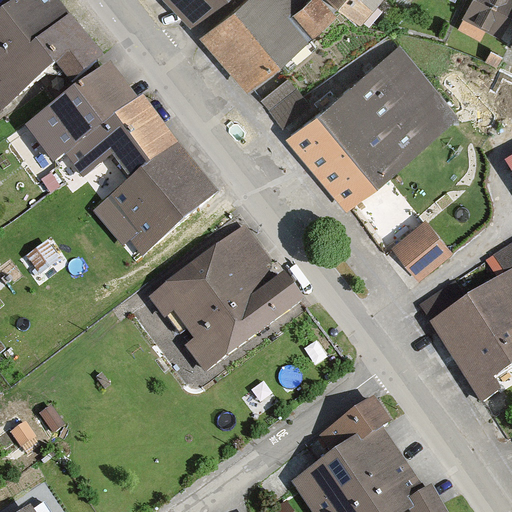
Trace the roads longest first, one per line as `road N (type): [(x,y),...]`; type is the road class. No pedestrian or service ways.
road 1 (residential): [(158,68),(389,366)]
road 2 (residential): [(389,366),(179,511)]
road 3 (residential): [(389,366),(494,511)]
